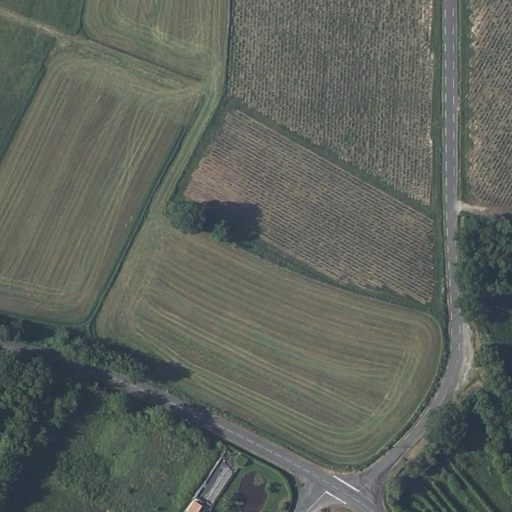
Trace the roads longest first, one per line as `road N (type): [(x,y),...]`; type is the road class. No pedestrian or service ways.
road 1 (unclassified): [(448,0),(454,353),(433,408),(353,498)]
road 2 (tertiary): [(0,346),(161,399),(330,484)]
road 3 (track): [(511,438),(456,329)]
